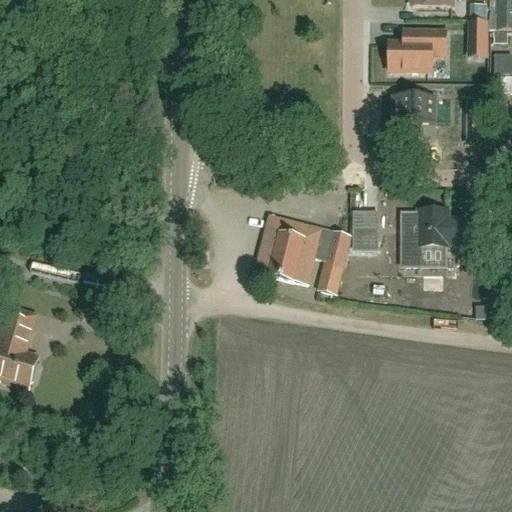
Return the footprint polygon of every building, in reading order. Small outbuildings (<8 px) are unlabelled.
[(7,0),(8,1),(15,8),(29,8),(36,2),(36,0),(7,0)] [(412,0),(412,11),(451,11),(451,0),(412,0)] [(511,33),(511,3),(497,4),(496,34),(511,33)] [(447,33),(403,33),(403,45),(388,45),(387,78),(433,78),(434,62),(447,62),(447,33)] [(506,36),(493,35),(492,48),(506,48),(506,36)] [(491,111),(505,111),(505,104),(505,97),(511,97),(511,80),(505,81),(505,82),(491,82),(491,111)] [(431,127),(432,100),(390,99),(389,127),(431,127)] [(447,214),(418,214),(418,251),(435,251),(436,254),(442,254),(444,251),(448,251),(448,248),(480,248),(480,222),(447,222),(447,214)] [(323,235),(323,234),(270,220),(255,276),(269,280),(269,281),(294,287),(294,286),(308,290),(315,263),(326,266),(319,295),(336,299),(351,241),(334,237),(333,238),(323,235)] [(378,233),(354,233),(354,256),(378,256),(378,233)] [(467,310),(484,310),(483,276),(467,276),(467,310)] [(17,388),(28,392),(29,386),(32,385),(37,370),(35,367),(37,361),(21,356),(24,349),(25,349),(26,349),(27,348),(28,347),(36,320),(10,312),(0,342),(0,382),(1,383),(0,386),(16,391),(17,388)] [(73,475),(61,472),(56,488),(69,491),(73,475)]
